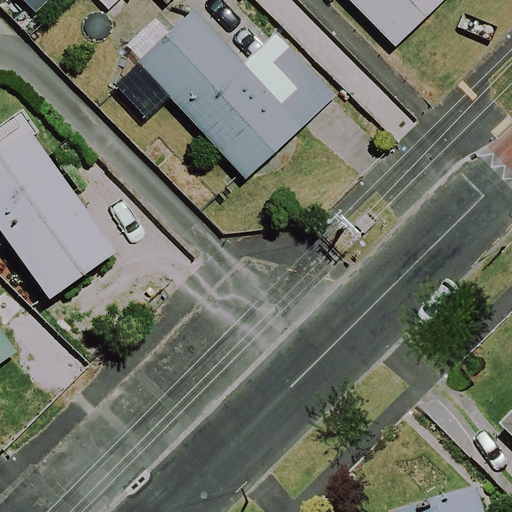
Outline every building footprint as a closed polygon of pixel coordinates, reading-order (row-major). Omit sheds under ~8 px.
[(153,0),(164,11),(175,0),(86,0),(105,20),(126,0),(153,0)] [(443,0),(338,0),(389,53),(443,0)] [(239,70),(188,14),(132,66),(241,184),(331,101),(273,38),(239,70)] [(109,258),(25,138),(0,155),(0,241),(44,304),(109,258)] [(0,361),(13,352),(0,335),(0,361)] [(511,417),(497,433),(511,448),(511,417)] [(485,511),(480,491),(403,511),(485,511)]
